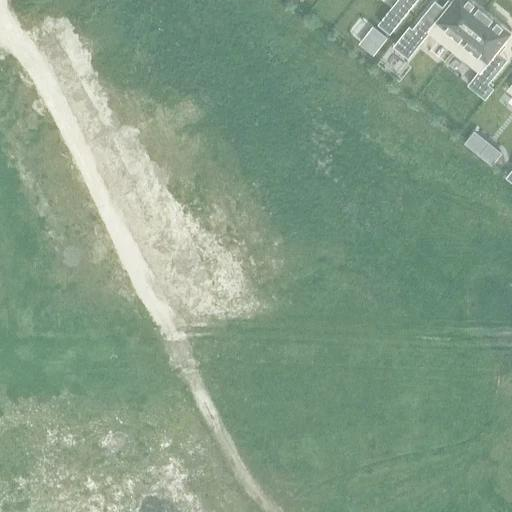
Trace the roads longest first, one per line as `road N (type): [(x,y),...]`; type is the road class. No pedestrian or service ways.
road 1 (residential): [(89,0),(260,368),(290,458)]
road 2 (residential): [(79,511),(290,458)]
road 3 (residential): [(38,511),(0,379)]
